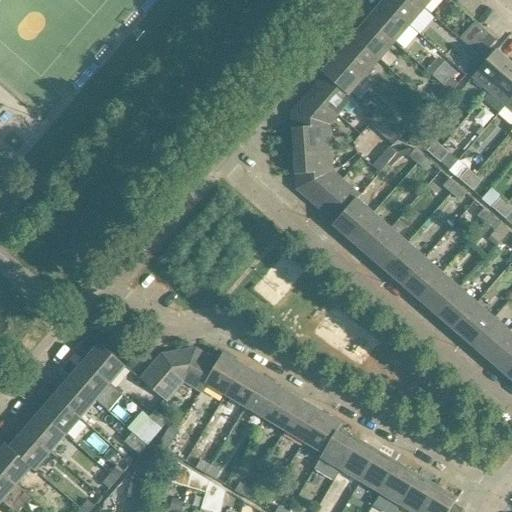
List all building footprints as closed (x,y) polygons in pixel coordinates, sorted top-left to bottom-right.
[(414,0),(385,0),(383,3),(409,26),(415,19),(424,8),(415,0),(414,0)] [(414,0),(415,0),(424,8),(431,0),(414,0)] [(383,3),(368,20),(394,43),(409,26),(383,3)] [(368,20),(353,37),(379,60),(394,43),(368,20)] [(497,40),(484,29),(469,47),(475,52),(481,58),(497,40)] [(337,55),(364,78),(379,60),(353,37),(337,55)] [(473,77),(489,91),(511,64),(496,50),(473,77)] [(481,58),(475,52),(467,61),(474,66),(481,58)] [(322,72),(325,74),(350,94),(364,78),(337,55),(322,72)] [(511,97),(511,64),(489,91),(505,105),(511,97)] [(308,93),(336,117),(353,97),(350,94),(325,74),(308,93)] [(452,78),(445,87),(451,92),(459,84),(452,78)] [(451,92),(445,87),(438,95),(444,100),(451,92)] [(293,125),(293,128),(330,125),(336,117),(308,93),(292,112),(293,125)] [(415,121),(422,127),(429,118),(422,113),(415,121)] [(378,131),(384,124),(376,117),(370,124),(378,131)] [(407,130),(414,136),(422,127),(415,121),(407,130)] [(392,131),(384,124),(378,131),(386,138),(392,131)] [(293,128),(294,151),(331,148),(330,125),(293,128)] [(400,138),(392,131),(386,138),(394,144),(400,138)] [(427,151),(434,157),(442,146),(435,141),(427,151)] [(449,152),(442,146),(434,157),(440,162),(449,152)] [(391,159),(397,153),(391,148),(390,147),(384,154),(391,159)] [(296,174),(333,171),(331,148),(294,151),(296,174)] [(415,161),(417,162),(423,156),(415,149),(409,155),(415,161)] [(391,159),(384,154),(379,160),(386,166),(391,159)] [(432,163),(423,156),(417,162),(426,170),(432,163)] [(386,166),(379,160),(373,167),(380,172),(386,166)] [(459,179),(466,185),(475,175),(468,169),(459,179)] [(297,189),(316,205),(341,178),(333,171),(296,174),(297,189)] [(482,181),(475,175),(466,185),(473,191),(482,181)] [(335,222),(359,194),(341,178),(316,205),(335,222)] [(444,185),(452,193),(458,186),(449,179),(444,185)] [(467,194),(458,186),(452,193),(461,200),(467,194)] [(333,225),(351,240),(374,213),(357,199),(360,195),(359,194),(335,222),(333,225)] [(492,207),(499,213),(507,203),(501,197),(492,207)] [(511,211),(511,206),(507,203),(499,213),(506,219),(511,211)] [(478,215),(487,223),(492,216),(484,208),(478,215)] [(351,240),(368,255),(391,228),(374,213),(351,240)] [(501,223),(492,216),(487,223),(495,230),(501,223)] [(385,270),(408,243),(391,228),(368,255),(385,270)] [(403,285),(415,270),(426,258),(415,249),(408,243),(385,270),(403,285)] [(426,258),(415,270),(403,285),(415,296),(420,300),(443,273),(426,258)] [(420,300),(437,315),(460,288),(443,273),(420,300)] [(437,315),(455,330),(478,303),(460,288),(437,315)] [(455,330),(472,345),(495,318),(478,303),(455,330)] [(472,345),(489,360),(511,333),(511,332),(495,318),(472,345)] [(511,333),(489,360),(507,375),(511,368),(511,333)] [(85,360),(111,383),(126,366),(100,343),(85,360)] [(205,383),(218,361),(196,347),(162,354),(141,378),(165,399),(181,380),(202,393),(207,384),(205,383)] [(225,395),(243,365),(223,353),(218,361),(205,383),(207,384),(225,395)] [(85,360),(70,378),(96,401),(109,411),(124,394),(111,383),(85,360)] [(245,407),(263,376),(243,365),(225,395),(245,407)] [(265,418),(283,388),(263,376),(245,407),(265,418)] [(96,401),(70,378),(55,395),(81,418),(96,401)] [(285,430),(303,400),(283,388),(265,418),(285,430)] [(81,418),(55,395),(40,412),(66,435),(81,418)] [(304,442),(322,412),(303,400),(285,430),(304,442)] [(155,409),(149,417),(162,428),(166,423),(169,421),(155,409)] [(66,435),(40,412),(25,429),(51,453),(66,435)] [(323,453),(340,428),(343,424),(322,412),(304,442),(323,453)] [(170,426),(164,436),(172,440),(178,430),(170,426)] [(341,470),(360,440),(340,428),(323,453),(314,468),(335,481),(341,470)] [(51,453),(25,429),(10,447),(32,468),(36,471),(51,453)] [(148,431),(140,440),(147,446),(155,437),(148,431)] [(172,440),(164,436),(159,445),(166,450),(172,440)] [(147,446),(140,440),(133,449),(140,454),(147,446)] [(361,481),(379,451),(360,440),(341,470),(361,481)] [(32,468),(10,447),(6,444),(0,450),(0,469),(18,484),(32,468)] [(381,493),(399,463),(379,451),(361,481),(381,493)] [(196,468),(206,473),(210,466),(201,460),(196,468)] [(192,471),(175,461),(169,481),(188,486),(192,471)] [(400,505),(419,475),(415,473),(399,463),(381,493),(400,505)] [(118,466),(111,474),(117,480),(125,472),(118,466)] [(220,472),(210,466),(206,473),(216,479),(220,472)] [(18,484),(0,469),(0,499),(2,502),(18,484)] [(209,481),(192,471),(188,486),(206,491),(209,481)] [(117,480),(111,474),(103,483),(110,489),(117,480)] [(422,511),(438,486),(419,475),(400,505),(412,511),(422,511)] [(130,487),(139,489),(142,480),(132,477),(130,487)] [(205,496),(224,502),(227,491),(209,481),(206,491),(205,496)] [(235,491),(245,497),(250,489),(240,483),(235,491)] [(438,486),(422,511),(449,511),(454,503),(458,498),(438,486)] [(259,495),(250,489),(245,497),(255,502),(259,495)] [(88,500),(81,509),(84,511),(89,511),(95,506),(88,500)] [(174,509),(181,511),(184,502),(176,500),(174,509)] [(454,503),(449,511),(462,511),(464,509),(454,503)]
